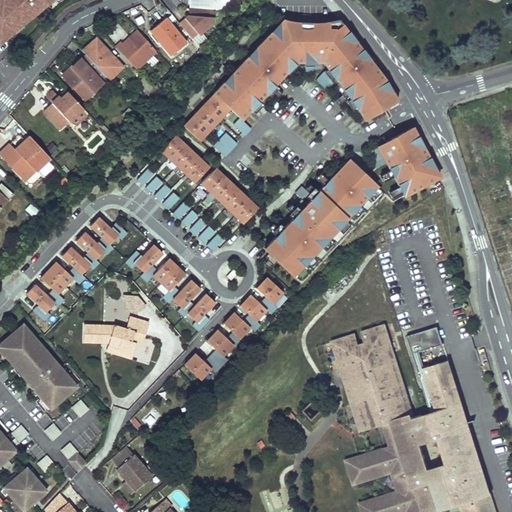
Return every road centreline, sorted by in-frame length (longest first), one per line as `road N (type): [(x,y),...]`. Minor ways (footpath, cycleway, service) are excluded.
road 1 (residential): [(215,274),(134,206),(113,199),(90,208),(0,300)]
road 2 (tertiary): [(511,348),(460,180),(422,96)]
road 3 (residential): [(198,343),(114,424),(104,453),(80,480)]
road 4 (residential): [(17,94),(80,17),(121,0)]
road 5 (tertiary): [(422,96),(343,0)]
road 6 (residential): [(0,389),(80,480)]
